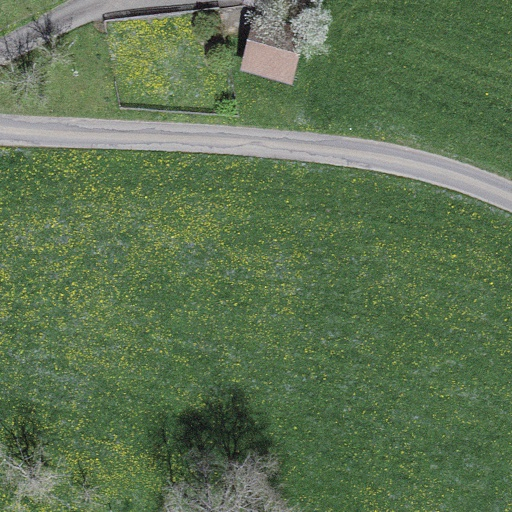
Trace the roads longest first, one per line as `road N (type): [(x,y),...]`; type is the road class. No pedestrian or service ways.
road 1 (track): [(0,129),(351,151),(511,197)]
road 2 (track): [(0,53),(132,0)]
